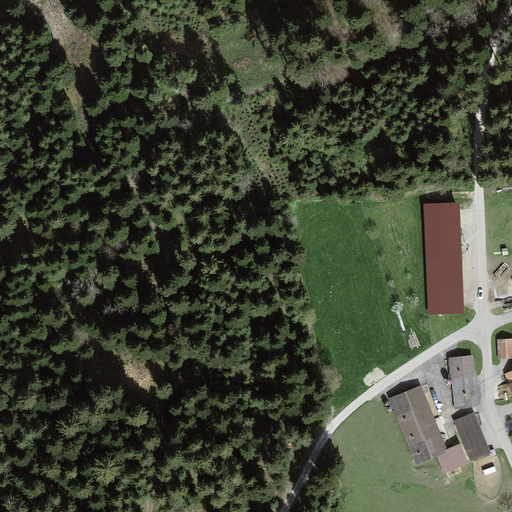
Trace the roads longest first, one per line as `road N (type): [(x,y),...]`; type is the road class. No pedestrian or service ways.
road 1 (track): [(507,12),(347,68),(264,85),(169,125),(154,142),(143,183)]
road 2 (track): [(150,511),(168,341),(143,183)]
road 3 (track): [(0,309),(47,297),(105,264),(143,183)]
road 4 (track): [(485,323),(494,410),(511,455)]
